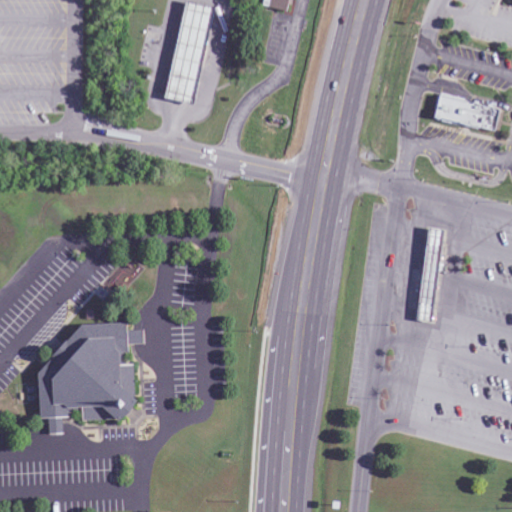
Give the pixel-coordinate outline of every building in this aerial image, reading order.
[(262,0),(262,8),(288,12),(290,0),(262,0)] [(180,2),(160,99),(189,105),(209,8),(180,2)] [(434,95),(429,120),(493,133),(498,108),(434,95)] [(413,318),(430,320),(431,311),(435,274),(440,235),(441,227),(424,225),(423,231),(419,269),(414,306),(413,318)] [(123,322),(78,322),(38,366),(40,417),(47,417),(48,432),(65,432),(64,415),(68,415),(68,405),(80,405),(81,419),(114,418),(133,397),(133,360),(121,360),(120,348),(125,348),(125,344),(142,343),(142,328),(123,328),(123,322)]
